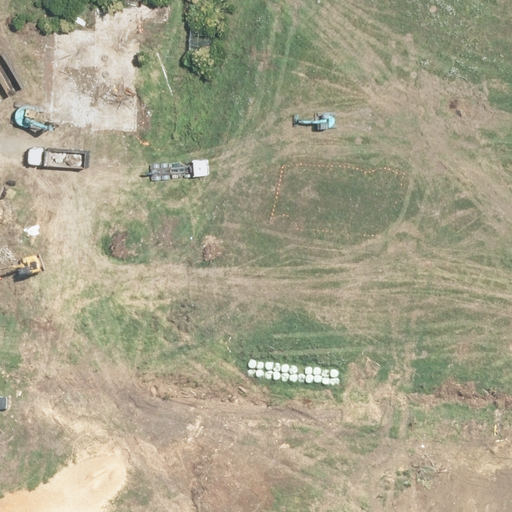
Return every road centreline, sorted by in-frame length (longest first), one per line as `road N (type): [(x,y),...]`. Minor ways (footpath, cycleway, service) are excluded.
road 1 (tertiary): [(0,409),(355,434)]
road 2 (tertiary): [(355,434),(511,445)]
